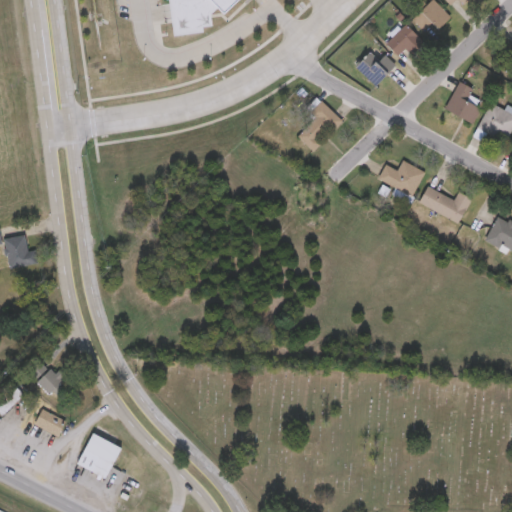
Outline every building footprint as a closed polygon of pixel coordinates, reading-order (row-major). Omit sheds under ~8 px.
[(160,0),(166,41),(202,36),(202,30),(211,29),(209,14),(216,13),(220,17),(237,0),(160,0)] [(435,0),(448,15),(426,34),(410,14),(427,0),(435,0)] [(382,40),(404,21),(423,41),(410,53),(404,47),(395,55),(382,40)] [(393,62),(373,84),(352,64),(372,43),(393,62)] [(471,88),(465,100),(479,107),(471,123),(442,107),(456,80),(471,88)] [(310,150),(295,134),(312,117),(305,110),(318,97),(340,120),(310,150)] [(503,108),(504,104),(511,108),(511,123),(503,141),(483,130),(479,138),(471,134),(488,100),(503,108)] [(395,169),(400,159),(423,170),(410,195),(375,177),(383,162),(395,169)] [(457,221),(417,202),(425,185),(452,198),(456,190),(469,196),(457,221)] [(511,251),(484,237),(497,214),(511,221),(511,251)] [(10,270),(31,266),(25,237),(4,241),(10,270)] [(25,370),(50,395),(62,383),(37,358),(25,370)] [(23,397),(7,381),(0,387),(0,415),(2,418),(23,397)] [(58,439),(67,424),(43,410),(34,425),(58,439)] [(77,467),(108,480),(121,448),(90,435),(77,467)]
